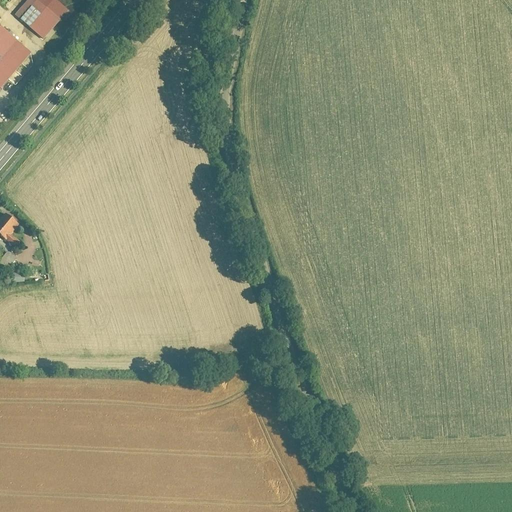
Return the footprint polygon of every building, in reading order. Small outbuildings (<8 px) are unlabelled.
[(71,10),(58,0),(28,0),(16,15),(45,40),(71,10)] [(0,89),(32,52),(0,25),(0,89)] [(3,215),(0,217),(0,239),(2,241),(2,240),(6,235),(15,226),(3,215)] [(16,244),(6,235),(2,240),(12,249),(16,244)] [(4,254),(0,259),(0,274),(1,276),(14,263),(4,254)] [(11,282),(22,281),(22,273),(10,273),(11,282)]
